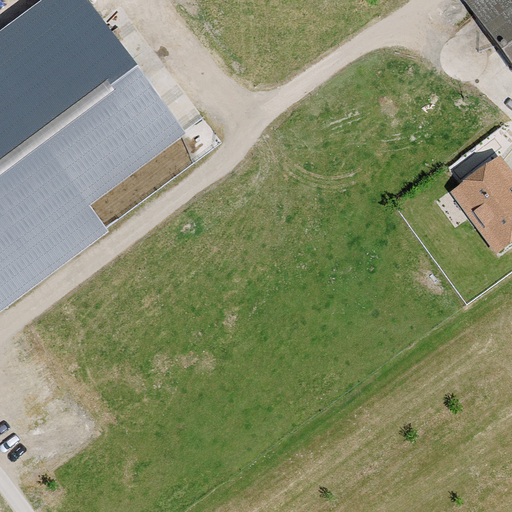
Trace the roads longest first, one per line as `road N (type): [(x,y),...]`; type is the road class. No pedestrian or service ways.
road 1 (track): [(419,0),(241,121),(220,169),(0,331)]
road 2 (track): [(241,121),(143,0)]
